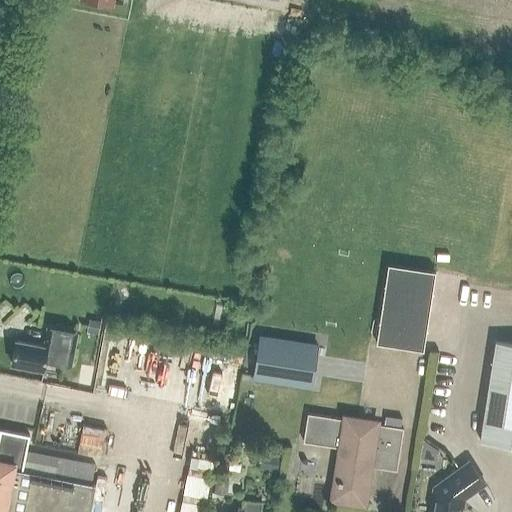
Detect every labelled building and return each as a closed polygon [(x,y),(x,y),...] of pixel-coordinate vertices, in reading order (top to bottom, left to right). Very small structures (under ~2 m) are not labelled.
[(436,271),(388,264),(376,343),(423,350),(436,271)] [(16,341),(12,364),(43,371),(46,359),(70,364),(77,331),(49,325),(45,347),(16,341)] [(320,338),(260,329),(253,368),(313,378),(320,338)] [(511,446),(511,343),(496,341),(480,441),(511,446)] [(90,390),(94,370),(81,368),(77,387),(90,390)] [(342,448),(335,495),(363,499),(368,467),(397,471),(403,428),(307,413),(303,442),(342,448)] [(82,422),(78,449),(101,452),(105,426),(82,422)] [(0,511),(89,511),(96,485),(93,484),(93,485),(92,485),(95,466),(66,460),(64,468),(24,460),(29,435),(0,428),(0,511)] [(281,456),(262,452),(259,469),(277,473),(281,456)] [(485,483),(469,462),(435,486),(431,511),(460,511),(462,500),(485,483)] [(240,472),(230,471),(217,470),(215,493),(228,494),(229,481),(239,482),(240,472)] [(187,473),(185,493),(204,495),(206,475),(187,473)] [(240,511),(260,511),(262,502),(242,499),(240,511)] [(181,501),(180,511),(197,511),(198,502),(181,501)]
